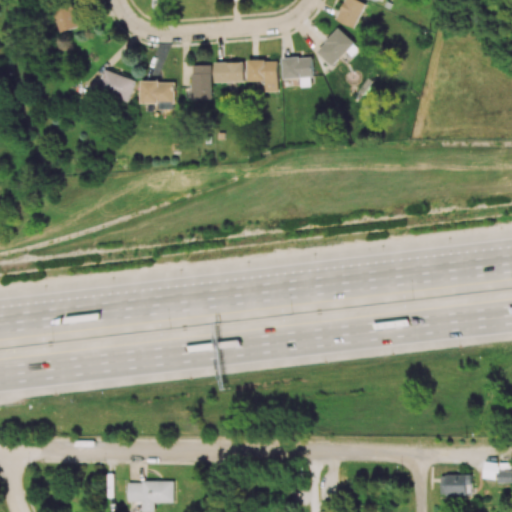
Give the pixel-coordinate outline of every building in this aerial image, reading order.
[(346,0),(338,20),(357,28),(368,4),(358,0),(346,0)] [(56,9),(64,33),(83,26),(75,3),(56,9)] [(334,66),(356,43),(340,28),(318,51),(334,66)] [(284,79),(302,78),(303,87),(314,87),(313,57),(284,58),(284,79)] [(279,91),(279,60),(249,61),(249,81),(266,81),(266,91),(279,91)] [(216,63),(216,82),(246,82),(245,62),(216,63)] [(211,65),(192,65),(193,100),(212,99),(211,65)] [(99,92),(130,102),(137,80),(105,70),(99,92)] [(142,103),(159,103),(159,109),(175,110),(176,82),(142,81),(142,103)] [(499,483),(511,482),(511,470),(499,471),(499,483)] [(468,496),(468,486),(473,486),(473,475),(443,474),(442,495),(468,496)] [(175,502),(175,482),(129,482),(129,502),(144,502),(144,511),(156,511),(157,503),(175,502)]
